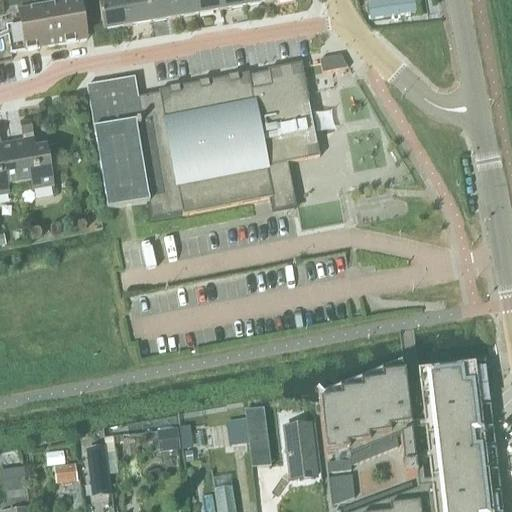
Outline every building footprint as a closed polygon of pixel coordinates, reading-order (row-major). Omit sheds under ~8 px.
[(102,32),(127,28),(123,0),(98,5),(102,32)] [(124,0),(123,0),(127,28),(150,24),(146,0),(124,0)] [(170,0),(146,0),(150,24),(174,20),(170,0)] [(170,0),(174,20),(198,15),(194,0),(170,0)] [(194,0),(198,15),(222,11),(220,0),(194,0)] [(220,0),(222,11),(246,7),(244,0),(220,0)] [(415,14),(412,0),(401,0),(368,5),(371,22),(415,14)] [(79,2),(48,7),(55,48),(78,44),(77,40),(86,38),(79,2)] [(19,26),(7,28),(11,56),(39,51),(39,47),(48,46),(48,49),(55,48),(48,7),(17,13),(19,26)] [(341,58),(319,62),(322,76),(348,71),(341,58)] [(150,205),(148,205),(151,222),(182,216),(182,217),(271,200),(274,214),(296,210),(287,166),(320,159),(301,66),(268,72),(268,75),(249,79),(248,76),(158,94),(159,96),(138,100),(142,122),(151,121),(164,197),(149,200),(150,205)] [(142,122),(138,100),(137,97),(134,79),(87,88),(94,132),(93,132),(107,212),(148,205),(150,205),(149,200),(164,197),(151,121),(142,122)] [(12,146),(18,185),(30,183),(32,191),(53,187),(46,148),(34,149),(30,124),(20,125),(23,144),(12,146)] [(18,185),(12,146),(0,148),(0,196),(8,195),(7,187),(18,185)] [(340,401),(320,404),(326,455),(349,453),(348,448),(369,446),(369,439),(390,437),(390,433),(411,431),(412,435),(401,439),(405,479),(417,478),(420,505),(389,508),(389,511),(502,511),(484,365),(418,373),(419,382),(412,383),(405,384),(404,376),(382,378),(382,384),(360,387),(361,394),(340,396),(340,401)] [(312,425),(282,429),(289,485),(318,481),(312,425)] [(190,428),(178,430),(181,452),(193,450),(190,428)] [(177,430),(156,434),(160,455),(181,452),(177,430)] [(208,449),(228,446),(226,433),(206,436),(208,449)] [(102,442),(106,473),(118,471),(115,448),(125,447),(124,439),(102,442)] [(350,463),(327,465),(328,475),(351,473),(350,469),(398,450),(397,440),(349,458),(350,463)] [(103,450),(87,452),(92,487),(108,485),(103,450)] [(74,466),(53,469),(56,486),(68,485),(68,487),(74,487),(74,485),(76,484),(74,466)] [(352,478),(329,481),(332,508),(354,500),(352,478)] [(229,481),(211,484),(215,511),(234,511),(232,491),(231,490),(230,490),(229,481)] [(411,486),(341,511),(365,511),(412,495),(411,486)]
